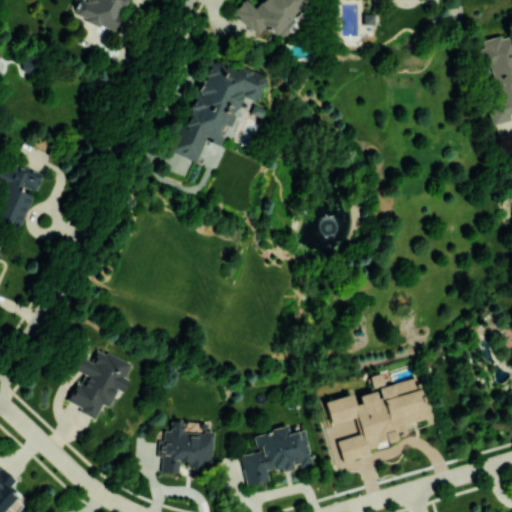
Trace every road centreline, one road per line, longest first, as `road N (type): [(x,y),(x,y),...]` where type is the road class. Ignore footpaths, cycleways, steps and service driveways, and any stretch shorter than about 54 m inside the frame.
road 1 (residential): [(0,401),(82,478),(137,511),(413,490),(511,459)]
road 2 (residential): [(187,0),(41,320),(0,381)]
